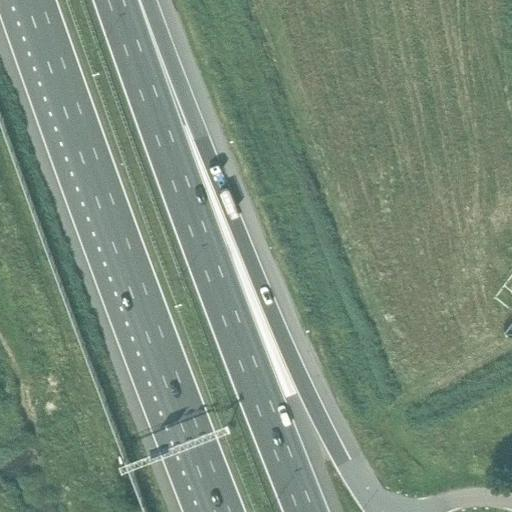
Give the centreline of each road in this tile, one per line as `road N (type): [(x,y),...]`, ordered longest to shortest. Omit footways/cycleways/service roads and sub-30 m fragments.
road 1 (motorway): [(306,511),(113,0)]
road 2 (motorway): [(32,0),(222,511)]
road 3 (motorway): [(345,472),(273,322),(147,0)]
